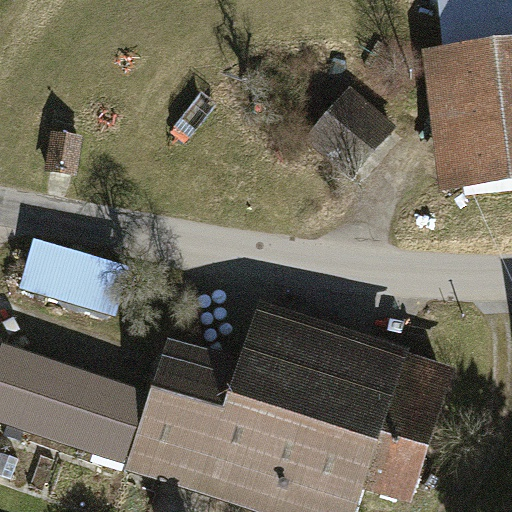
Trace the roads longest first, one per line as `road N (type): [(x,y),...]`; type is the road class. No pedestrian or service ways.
road 1 (tertiary): [(511,278),(384,275),(286,262),(0,208)]
road 2 (track): [(508,279),(504,396),(472,480),(447,511)]
